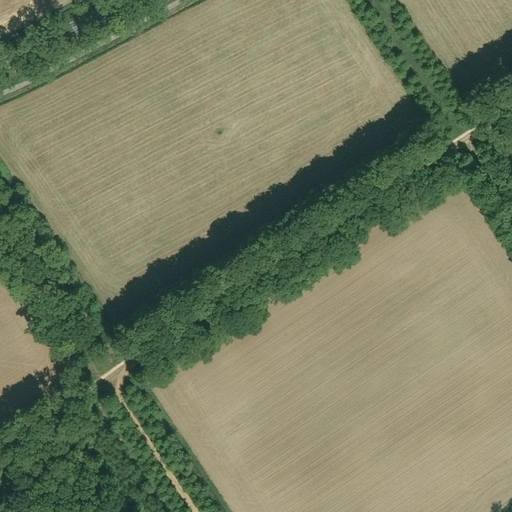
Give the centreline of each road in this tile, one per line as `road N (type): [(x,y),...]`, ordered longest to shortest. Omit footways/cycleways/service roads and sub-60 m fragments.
road 1 (track): [(0,222),(101,378)]
road 2 (track): [(101,378),(187,511)]
road 3 (secondary): [(0,67),(132,0)]
